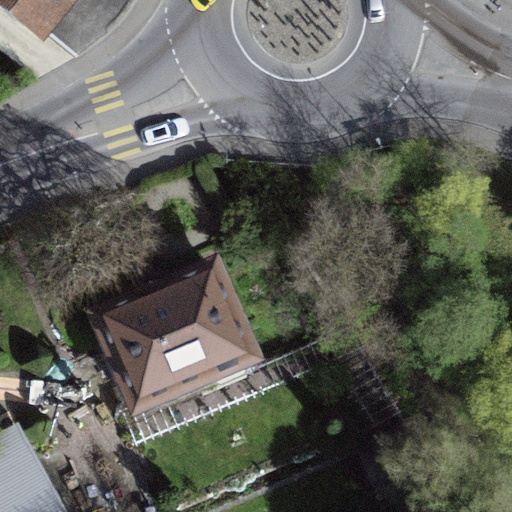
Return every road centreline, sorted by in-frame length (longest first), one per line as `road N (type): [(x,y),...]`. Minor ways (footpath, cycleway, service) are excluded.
road 1 (primary): [(0,170),(116,128),(221,75)]
road 2 (primary): [(221,75),(272,110),(334,107),(382,67),(394,38)]
road 3 (primary): [(394,38),(511,82)]
